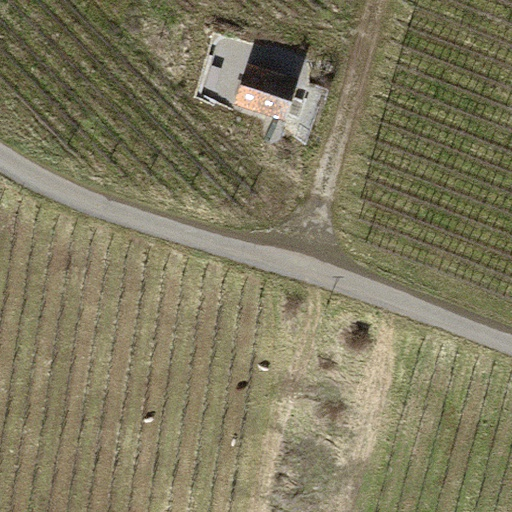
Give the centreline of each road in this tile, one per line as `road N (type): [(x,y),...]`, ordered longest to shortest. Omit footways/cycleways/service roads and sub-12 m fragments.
road 1 (track): [(511,341),(50,181),(0,152)]
road 2 (track): [(305,267),(375,0)]
